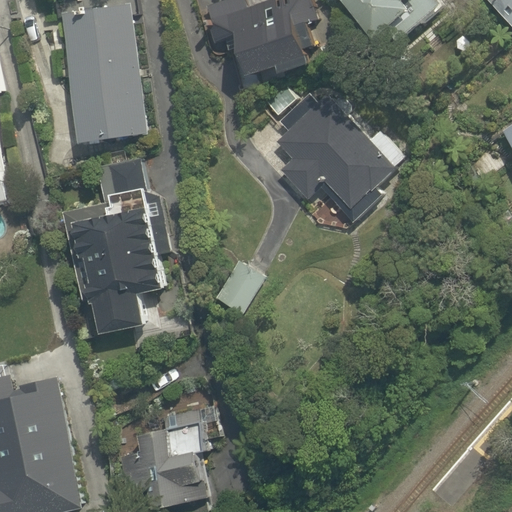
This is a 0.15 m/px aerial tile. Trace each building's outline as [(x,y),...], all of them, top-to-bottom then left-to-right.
[(218,40),(242,32),(255,73),(313,54),(303,26),(323,19),(316,0),(212,0),(205,2),(218,40)] [(511,0),(345,0),(372,27),(397,53),(451,0),(500,0),(511,12),(511,0)] [(131,15),(70,24),(88,142),(150,132),(131,15)] [(0,200),(17,196),(4,143),(14,140),(3,94),(9,93),(0,55),(0,200)] [(392,194),(381,182),(400,165),(331,92),(323,100),(313,90),(281,120),(290,131),(279,142),(296,160),(285,171),(313,201),(326,188),(349,213),(360,224),(392,194)] [(108,200),(65,209),(85,304),(99,302),(105,331),(147,322),(141,293),(169,287),(141,156),(100,164),(108,200)] [(0,446),(54,435),(51,419),(72,414),(49,309),(0,318),(0,446)] [(176,499),(209,492),(200,454),(215,451),(207,417),(192,421),(190,409),(156,417),(176,499)]
